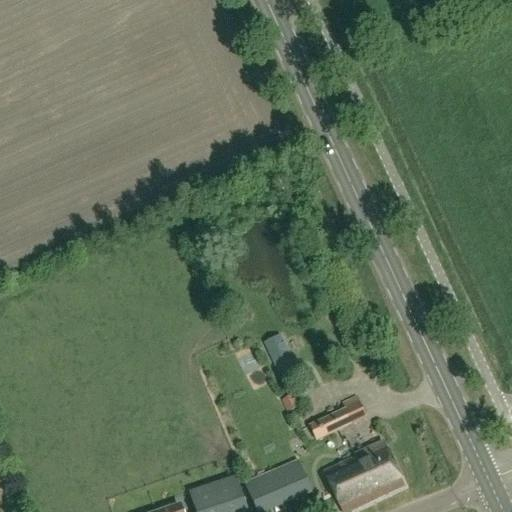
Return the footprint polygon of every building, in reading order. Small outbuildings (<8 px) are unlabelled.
[(280,338),(266,345),(279,373),(293,367),(280,338)] [(316,442),(352,425),(365,419),(356,398),(343,404),(346,410),(309,427),(316,442)] [(341,511),(348,511),(403,487),(383,443),(354,457),(356,460),(324,475),(341,511)] [(244,485),(255,511),(265,511),(311,493),(298,462),(244,485)] [(247,511),(236,477),(189,493),(195,511),(247,511)]
